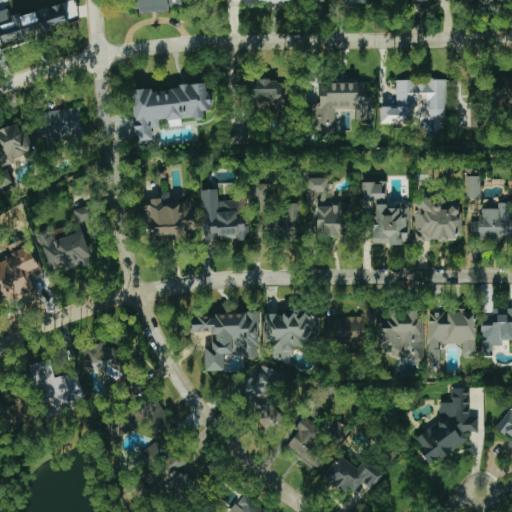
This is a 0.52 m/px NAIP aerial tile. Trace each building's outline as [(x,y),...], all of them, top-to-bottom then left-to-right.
[(138,0),(139,14),(169,11),(169,5),(182,4),(181,0),(138,0)] [(0,43),(67,25),(62,4),(10,18),(8,9),(0,11),(0,43)] [(511,77),(489,78),(489,86),(480,86),(480,79),(469,79),(469,95),(481,95),(481,92),(492,92),(492,105),(511,105),(511,77)] [(446,79),(396,79),(396,106),(381,106),(381,123),(412,123),(412,99),(427,99),(427,117),(446,117),(446,79)] [(285,106),(284,80),(254,80),(254,83),(245,83),(245,103),(262,103),(262,106),(285,106)] [(365,82),(320,82),(320,103),(309,103),(310,132),(335,132),(335,110),(355,110),(355,120),(371,120),(370,97),(365,97),(365,82)] [(132,90),(136,142),(152,141),(152,128),(161,127),(160,122),(204,119),(203,112),(211,111),(210,91),(206,91),(206,85),(132,90)] [(471,127),(489,127),(489,103),(470,103),(471,127)] [(34,113),(36,131),(41,130),(42,142),(58,140),(57,134),(68,133),(69,141),(83,139),(79,108),(34,113)] [(0,159),(3,166),(33,153),(20,121),(0,129),(0,159)] [(242,143),(246,143),(245,130),(231,130),(231,140),(242,140),(242,143)] [(480,176),(466,176),(466,198),(480,198),(480,176)] [(348,237),(349,203),(327,202),(327,179),(308,178),(307,194),(318,194),(317,236),(348,237)] [(386,182),(361,182),(362,202),(386,201),(386,182)] [(267,184),(259,184),(259,202),(268,202),(267,184)] [(201,190),(203,241),(248,238),(248,225),(245,225),(243,199),(218,200),(218,189),(201,190)] [(186,240),(186,223),(191,223),(191,202),(169,202),(169,193),(162,193),(162,198),(143,199),(144,228),(151,228),(151,240),(186,240)] [(415,241),(461,240),(461,210),(440,210),(440,202),(415,203),(415,241)] [(299,203),(283,203),(283,217),(264,217),(264,238),(298,239),(299,203)] [(470,241),(501,241),(501,239),(511,239),(511,212),(510,213),(510,203),(498,203),(497,209),(481,209),(481,222),(470,221),(470,241)] [(409,204),(372,205),(373,244),(409,243),(409,204)] [(93,218),(89,205),(74,210),(78,223),(93,218)] [(93,261),(81,230),(42,244),(51,270),(65,265),(67,271),(93,261)] [(511,340),(511,308),(493,308),(492,318),(482,318),(481,356),(492,356),(492,346),(502,346),(502,340),(511,340)] [(421,358),(422,311),(389,311),(389,321),(378,321),(378,352),(398,352),(398,358),(421,358)] [(259,355),(257,313),(193,315),(194,333),(211,332),(212,347),(204,348),(205,371),(224,370),(224,356),(259,355)] [(264,314),(263,342),(274,342),(273,357),(293,358),(293,346),(315,346),(315,314),(297,314),(264,314)] [(364,343),(364,318),(326,317),(325,342),(364,343)] [(82,345),(83,374),(126,373),(125,349),(104,350),(104,344),(82,345)] [(77,372),(54,377),(50,360),(28,365),(33,384),(38,383),(45,416),(85,407),(77,372)] [(283,419),(265,391),(279,382),(267,364),(253,374),(255,377),(239,388),(267,430),(283,419)] [(440,420),(415,438),(420,445),(420,452),(429,465),(439,457),(444,457),(468,439),(463,432),(478,432),(478,418),(469,418),(469,388),(451,388),(451,402),(440,402),(440,420)] [(173,426),(157,399),(139,409),(160,444),(169,439),(165,431),(173,426)] [(0,419),(8,416),(11,422),(27,415),(21,401),(3,408),(0,400),(0,419)] [(511,405),(509,404),(497,431),(505,434),(509,434),(510,443),(511,443),(511,405)] [(285,448),(318,472),(330,454),(314,443),(323,430),(306,418),(285,448)] [(371,490),(383,474),(364,460),(357,468),(339,455),(324,476),(351,496),(361,483),(371,490)] [(177,500),(196,488),(184,470),(165,483),(177,500)] [(266,511),(244,494),(229,511),(266,511)]
